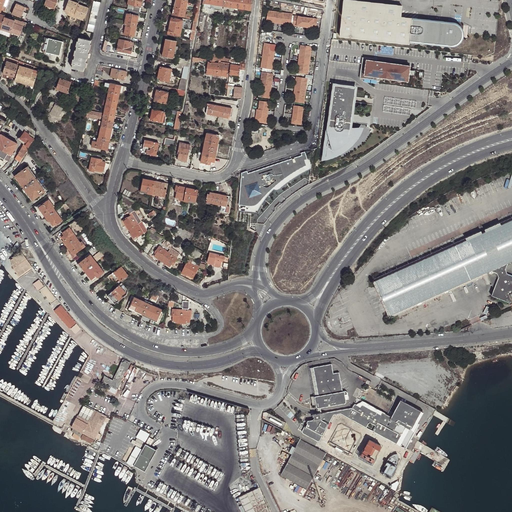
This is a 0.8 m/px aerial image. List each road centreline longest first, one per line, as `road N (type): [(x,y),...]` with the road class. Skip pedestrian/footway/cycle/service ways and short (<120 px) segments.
road 1 (residential): [(511,60),(382,154),(302,199),(261,248)]
road 2 (primary): [(24,219),(70,303),(134,355),(199,366),(261,347)]
road 3 (primary): [(255,330),(198,353),(139,341),(99,315),(24,219)]
road 4 (primary): [(511,134),(403,187),(311,296),(294,302)]
road 5 (primary): [(315,323),(329,287),(379,222),(438,175),(511,144)]
road 6 (unclassified): [(281,388),(261,405),(155,386),(139,414),(158,427)]
road 7 (residential): [(0,84),(42,125),(108,222)]
road 8 (residential): [(234,166),(253,0)]
road 9 (unclassified): [(511,331),(359,348)]
road 10 (tertiary): [(108,222),(163,276),(203,295),(221,288)]
road 11 (residential): [(312,132),(277,125),(288,38)]
